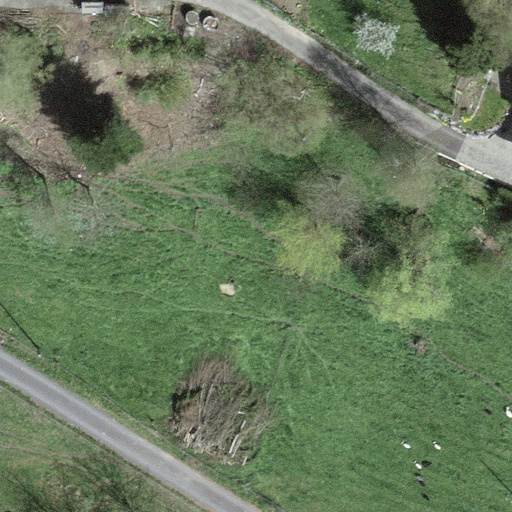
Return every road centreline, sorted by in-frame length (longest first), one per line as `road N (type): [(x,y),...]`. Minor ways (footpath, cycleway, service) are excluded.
road 1 (track): [(221,0),(511,179)]
road 2 (track): [(232,511),(0,366)]
